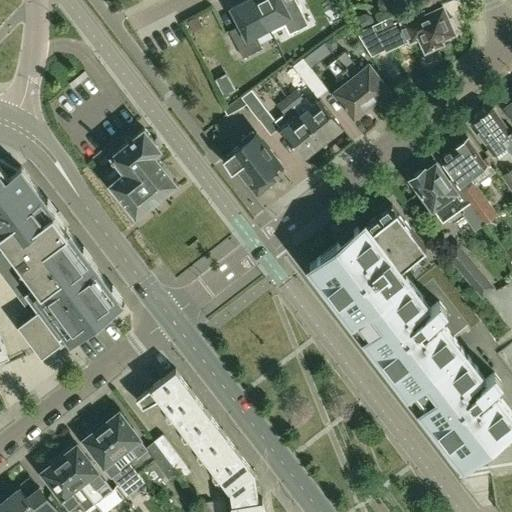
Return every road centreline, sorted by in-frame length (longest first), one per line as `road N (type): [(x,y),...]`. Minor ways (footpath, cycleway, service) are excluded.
road 1 (tertiary): [(172,321),(509,50)]
road 2 (tertiary): [(15,127),(42,146),(172,321)]
road 3 (unclassified): [(172,321),(317,511)]
road 4 (residential): [(0,451),(172,321)]
road 5 (residential): [(15,127),(36,49),(37,0)]
